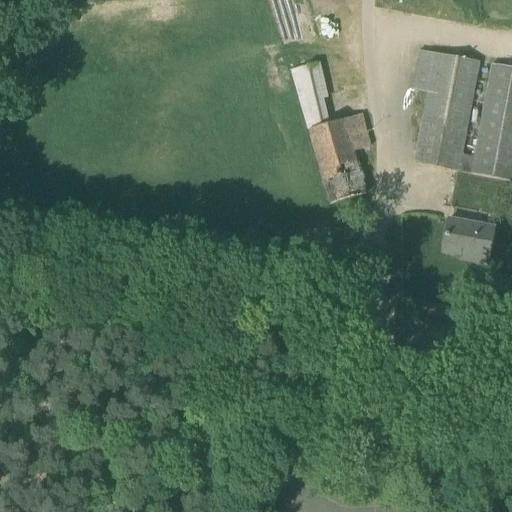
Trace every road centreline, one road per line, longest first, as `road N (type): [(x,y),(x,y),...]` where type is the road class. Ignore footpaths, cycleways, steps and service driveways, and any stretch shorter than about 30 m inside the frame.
road 1 (tertiary): [(369,325),(0,256)]
road 2 (unclassified): [(369,325),(385,174),(372,0)]
road 3 (tertiary): [(511,351),(369,325)]
